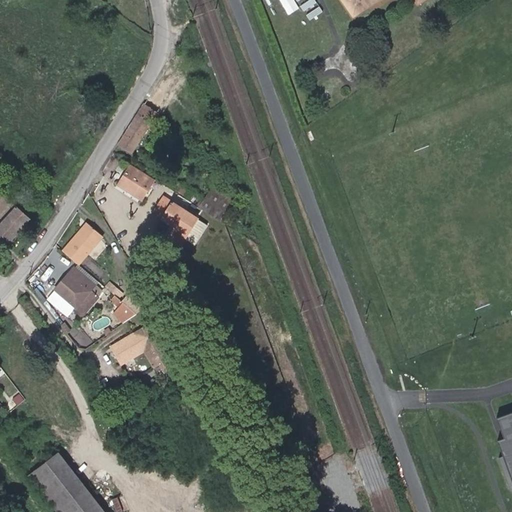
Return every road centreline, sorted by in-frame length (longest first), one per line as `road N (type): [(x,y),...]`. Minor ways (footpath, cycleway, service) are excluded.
road 1 (residential): [(233,0),(385,401)]
road 2 (residential): [(0,294),(67,210),(132,102)]
